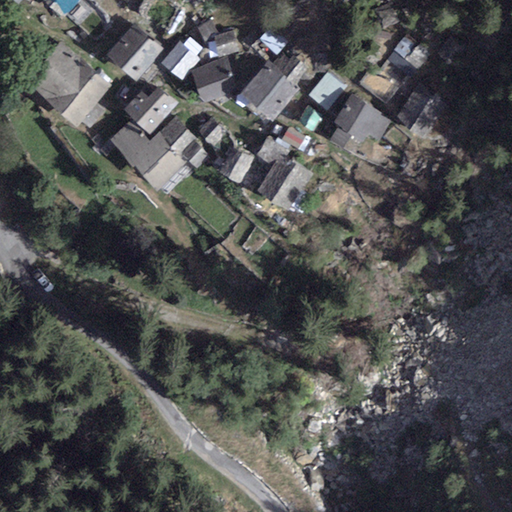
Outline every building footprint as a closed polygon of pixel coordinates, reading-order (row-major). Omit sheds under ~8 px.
[(78,0),(44,0),(63,18),(78,0)] [(219,35),(211,21),(198,28),(206,43),(215,41),(214,37),(219,35)] [(162,51),(133,25),(107,54),(137,80),(162,51)] [(412,79),(436,54),(411,31),(388,56),(412,79)] [(219,35),(214,37),(215,41),(219,57),(238,52),(233,32),(219,35)] [(197,57),(204,48),(191,37),(183,45),(197,57)] [(58,42),(24,84),(53,105),(88,62),(58,42)] [(183,45),(180,42),(161,63),(181,80),(199,59),(197,57),(183,45)] [(296,84),(309,69),(288,50),(275,65),(296,84)] [(226,60),(192,71),(201,102),(236,91),(226,60)] [(78,126),(113,83),(88,62),(53,105),(78,126)] [(275,65),(270,62),(241,94),(271,120),(300,88),(296,84),(275,65)] [(328,113),(350,86),(328,69),(306,95),(328,113)] [(452,103),(424,81),(399,112),(427,134),(452,103)] [(151,94),(143,88),(127,105),(154,129),(180,101),(161,84),(151,94)] [(378,138),(388,123),(379,116),(380,114),(352,95),(332,124),(339,129),(330,142),(349,154),(358,141),(362,143),(369,132),(378,138)] [(313,131),(323,116),(309,107),(299,122),(313,131)] [(151,141),(134,122),(118,137),(162,186),(192,159),(200,168),(215,155),(180,115),(151,141)] [(229,129),(215,115),(202,127),(216,141),(229,129)] [(298,150),(306,137),(290,127),(282,140),(298,150)] [(290,152),(268,137),(256,155),(272,165),(255,191),(288,213),(315,174),(287,156),(290,152)] [(255,157),(236,145),(223,166),(243,178),(255,157)]
